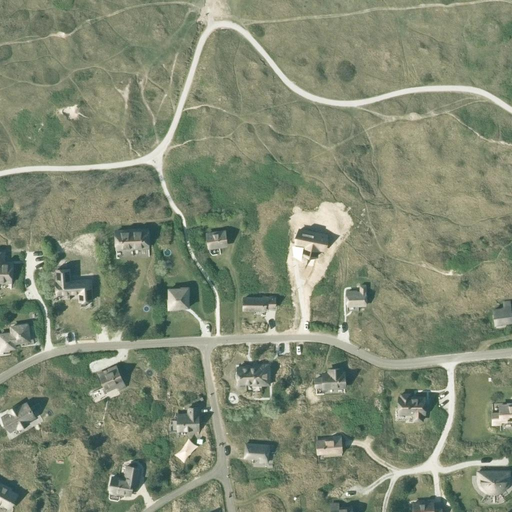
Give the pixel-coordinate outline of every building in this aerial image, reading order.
[(148,230),(131,231),(132,248),(148,248),(148,230)] [(299,230),(296,244),(305,246),(304,254),(316,257),(318,250),(320,251),(320,250),(323,250),(327,237),(299,230)] [(132,248),(131,231),(115,232),(116,249),(132,248)] [(208,248),(226,245),(225,232),(207,235),(208,248)] [(0,252),(0,281),(12,281),(12,264),(4,264),(4,252),(0,252)] [(58,283),(56,283),(57,292),(58,292),(58,294),(59,294),(70,293),(69,282),(69,280),(68,269),(67,269),(67,267),(58,268),(58,270),(57,270),(58,283)] [(87,281),(69,282),(70,293),(79,293),(80,301),(91,301),(90,286),(88,286),(87,281)] [(347,306),(365,305),(365,286),(360,286),(360,292),(347,292),(347,306)] [(170,308),(189,307),(188,289),(169,289),(170,308)] [(275,298),(263,297),(263,299),(243,298),(243,310),(265,311),(265,308),(275,308),(275,298)] [(495,325),(502,325),(502,324),(511,322),(509,301),(503,302),(504,309),(493,311),(495,325)] [(13,333),(14,342),(28,340),(26,325),(12,326),(13,333)] [(13,333),(0,334),(0,341),(1,350),(15,348),(14,342),(13,333)] [(236,372),(235,375),(235,377),(236,379),(237,381),(238,381),(238,384),(247,384),(247,383),(253,383),(253,385),(263,385),(263,384),(262,384),(261,375),(268,375),(268,377),(269,377),(268,365),(252,365),(252,367),(237,367),(237,370),(236,372)] [(116,366),(98,374),(107,391),(118,387),(119,389),(125,387),(117,369),(116,366)] [(323,388),(345,387),(344,373),(342,373),(342,369),(332,370),(332,374),(322,374),(323,379),(315,379),(316,387),(323,387),(323,388)] [(399,412),(399,414),(406,414),(413,414),(413,421),(422,421),(422,414),(425,414),(425,398),(410,398),(410,395),(401,395),(401,398),(399,398),(399,412)] [(9,413),(2,418),(10,431),(17,427),(19,429),(28,424),(27,421),(35,417),(27,403),(19,408),(17,405),(8,411),(9,413)] [(511,406),(499,406),(499,413),(492,414),(493,425),(500,425),(500,421),(511,420),(511,406)] [(188,415),(178,415),(178,430),(184,430),(184,437),(193,437),(193,429),(199,429),(198,407),(188,407),(188,415)] [(317,441),(317,448),(318,454),(341,452),(340,437),(333,437),(333,440),(317,441)] [(267,462),(268,448),(268,446),(246,444),(245,457),(260,458),(260,461),(267,462)] [(112,478),(109,491),(130,495),(132,483),(137,484),(139,469),(126,466),(126,467),(127,467),(125,480),(112,478)] [(508,472),(478,472),(478,481),(480,486),(483,490),(487,492),(491,493),(495,493),(499,492),(503,489),(506,486),(508,481),(508,472)] [(0,505),(2,507),(3,504),(10,508),(16,496),(9,492),(10,489),(1,485),(0,484),(0,505)] [(433,510),(433,503),(412,504),(412,511),(441,511),(441,510),(433,510)]
